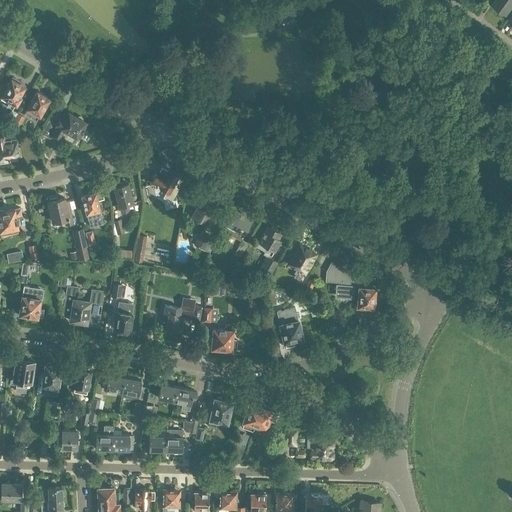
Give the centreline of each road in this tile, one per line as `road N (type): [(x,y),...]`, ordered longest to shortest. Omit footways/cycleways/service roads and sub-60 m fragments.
road 1 (residential): [(402,476),(80,468)]
road 2 (residential): [(430,294),(404,270),(163,130)]
road 3 (residential): [(258,377),(0,334)]
road 4 (residential): [(258,377),(347,351),(430,294)]
road 5 (residential): [(163,130),(0,35)]
road 6 (residential): [(402,476),(404,386),(443,303)]
road 7 (residential): [(402,476),(332,412),(258,377)]
road 8 (residential): [(0,188),(107,162),(163,130)]
road 9 (residential): [(443,303),(511,188)]
